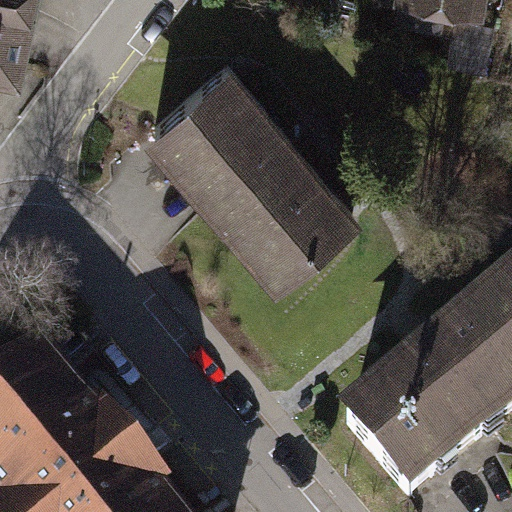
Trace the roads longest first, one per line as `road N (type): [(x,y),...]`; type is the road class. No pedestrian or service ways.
road 1 (residential): [(294,511),(91,273),(4,200)]
road 2 (residential): [(4,200),(153,0)]
